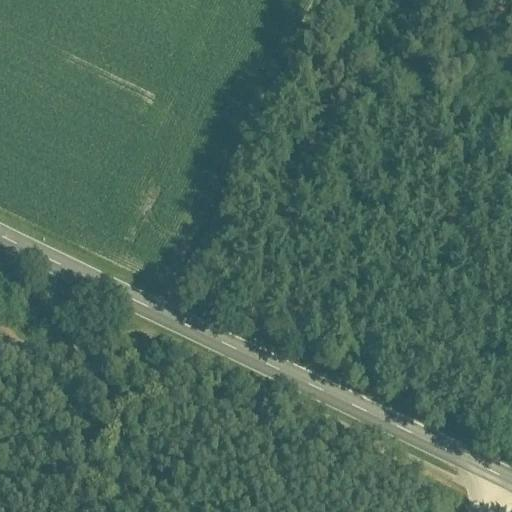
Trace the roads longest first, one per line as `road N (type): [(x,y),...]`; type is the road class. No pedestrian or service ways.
road 1 (secondary): [(511,486),(0,239)]
road 2 (track): [(311,0),(158,316)]
